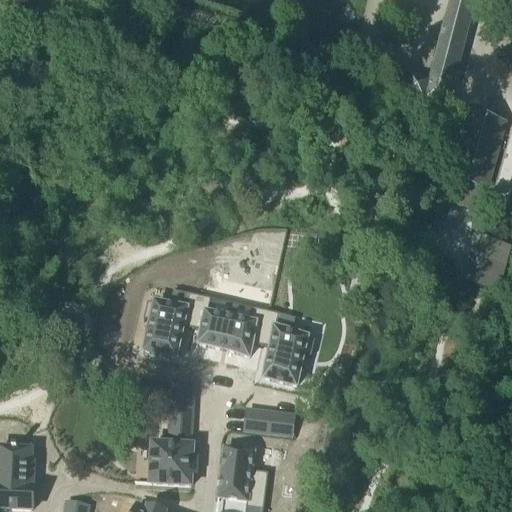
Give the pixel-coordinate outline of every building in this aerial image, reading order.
[(406,99),(424,103),(447,109),(476,1),(472,0),(449,0),(428,83),(411,79),(406,96),(406,99)] [(504,124),(471,116),(453,181),(455,182),(484,190),(486,190),(504,124)] [(484,190),(455,182),(446,217),(475,225),(484,190)] [(483,239),(470,287),(498,294),(510,247),(483,239)] [(156,308),(146,357),(177,363),(184,330),(187,315),(156,308)] [(204,334),(200,350),(249,361),(252,345),(262,347),(266,331),(256,329),(207,319),(204,334)] [(272,349),(265,382),(296,389),(307,340),(275,333),(272,349)] [(153,447),(151,487),(191,489),(193,449),(190,449),(190,437),(171,436),(170,448),(153,447)] [(0,511),(12,511),(32,511),(33,492),(29,491),(31,453),(0,451),(0,511)] [(225,451),(218,501),(248,504),(254,455),(225,451)]
